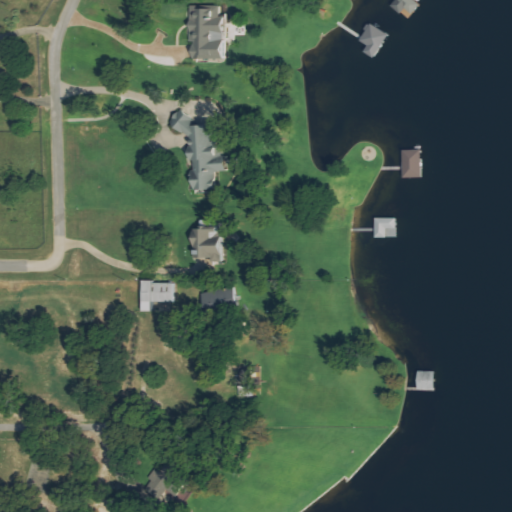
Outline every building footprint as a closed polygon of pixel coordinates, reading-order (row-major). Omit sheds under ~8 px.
[(409,19),(422,4),(417,0),(398,0),(394,6),(409,19)] [(192,43),(197,43),(196,60),(226,60),(227,6),(193,6),(192,43)] [(196,192),(219,191),(217,172),(230,171),(229,155),(224,155),(223,145),(219,145),(217,124),(195,126),(194,113),(177,114),(178,136),(192,135),(196,192)] [(425,178),(425,150),(406,150),(406,178),(425,178)] [(203,221),(203,229),(197,229),(198,260),(212,259),(212,263),(225,263),(224,221),(203,221)] [(177,282),(146,282),(146,311),(156,312),(156,302),(177,302),(177,282)] [(187,464),(168,453),(147,489),(163,499),(168,491),(179,498),(190,479),(181,474),(187,464)]
